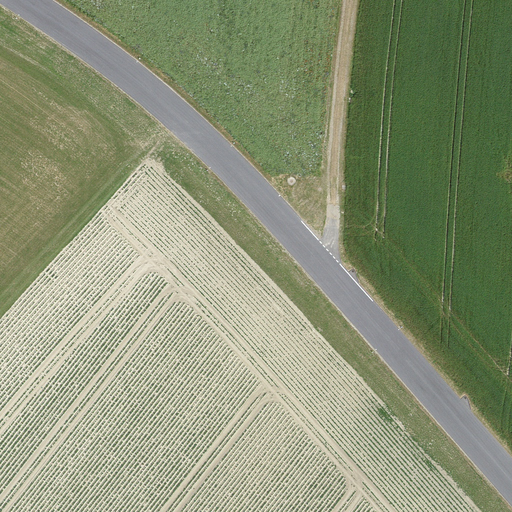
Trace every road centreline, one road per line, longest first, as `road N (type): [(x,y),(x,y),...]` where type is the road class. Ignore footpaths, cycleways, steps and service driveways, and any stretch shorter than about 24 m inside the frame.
road 1 (tertiary): [(22,0),(101,52),(234,168),(511,482)]
road 2 (track): [(329,272),(352,0)]
